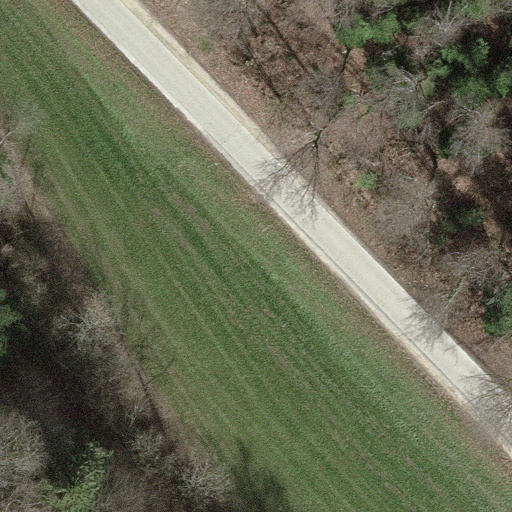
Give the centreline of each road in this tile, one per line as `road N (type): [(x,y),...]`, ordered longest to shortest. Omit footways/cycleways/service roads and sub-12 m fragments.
road 1 (unclassified): [(511,432),(410,333),(104,0)]
road 2 (track): [(0,314),(131,511)]
